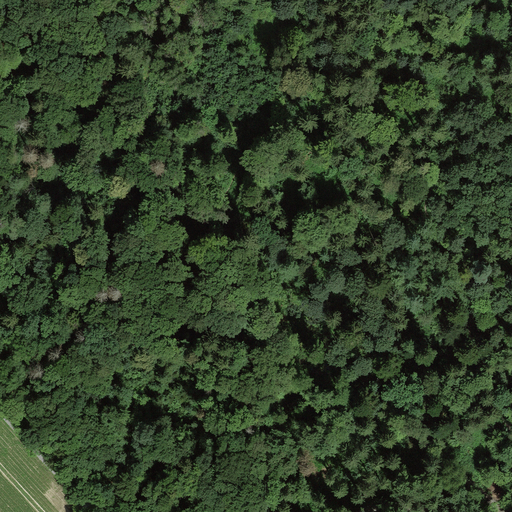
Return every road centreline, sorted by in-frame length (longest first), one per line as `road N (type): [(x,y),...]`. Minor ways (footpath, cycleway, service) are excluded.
road 1 (track): [(498,511),(482,484),(441,446),(399,421),(177,356),(119,359),(0,249)]
road 2 (unclassified): [(0,404),(96,511)]
road 3 (track): [(340,511),(355,501),(407,495),(461,511)]
